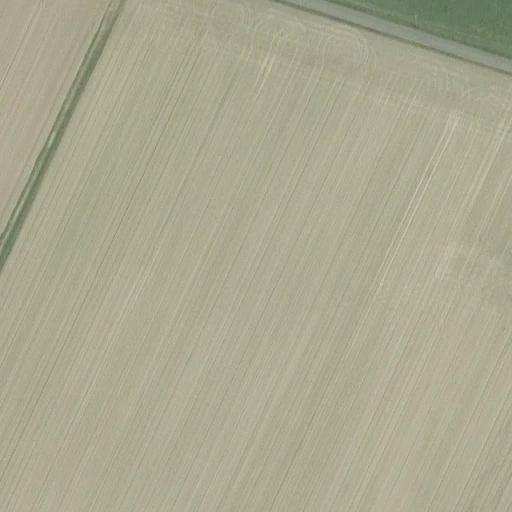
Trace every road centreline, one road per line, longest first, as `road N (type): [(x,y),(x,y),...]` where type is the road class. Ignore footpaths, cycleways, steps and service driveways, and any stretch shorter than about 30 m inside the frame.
road 1 (track): [(118,0),(0,255)]
road 2 (residential): [(511,65),(302,0)]
